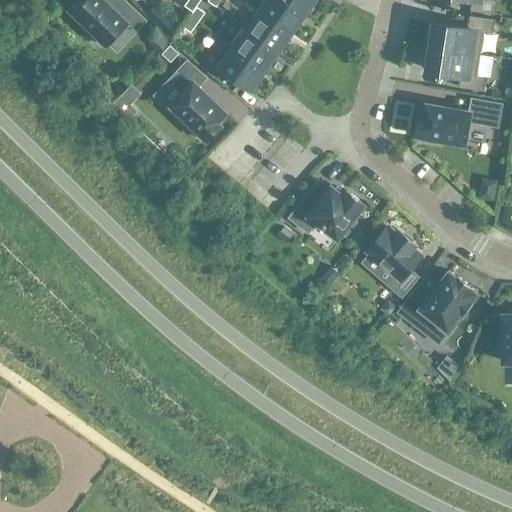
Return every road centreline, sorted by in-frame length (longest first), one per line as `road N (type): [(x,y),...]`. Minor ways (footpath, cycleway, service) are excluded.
road 1 (secondary): [(511,502),(342,413),(257,355),(0,120)]
road 2 (secondary): [(0,164),(128,294),(238,388),(445,511)]
road 3 (residential): [(511,266),(363,142),(362,108),(388,0)]
road 4 (residential): [(56,511),(73,488),(70,445),(37,424),(16,422),(0,435)]
